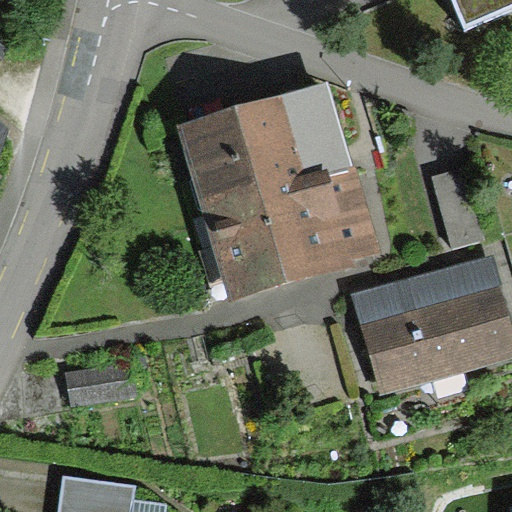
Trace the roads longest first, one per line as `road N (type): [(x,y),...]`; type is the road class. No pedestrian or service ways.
road 1 (residential): [(132,0),(511,123)]
road 2 (residential): [(112,0),(0,313)]
